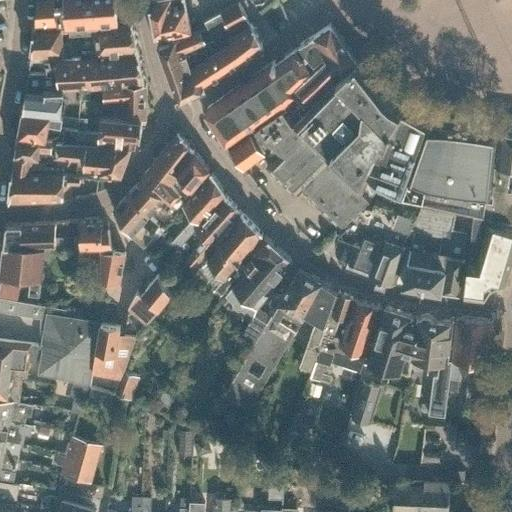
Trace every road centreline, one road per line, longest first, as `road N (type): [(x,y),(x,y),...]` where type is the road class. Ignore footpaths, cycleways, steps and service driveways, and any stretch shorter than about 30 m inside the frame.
road 1 (residential): [(180,110),(243,195),(333,272),(437,303),(511,312)]
road 2 (residential): [(0,207),(97,204),(180,110)]
road 3 (residential): [(180,110),(335,0)]
road 4 (residential): [(363,0),(421,60),(511,94)]
road 5 (residential): [(19,0),(0,150)]
road 6 (residential): [(502,511),(511,373)]
road 7 (residential): [(138,0),(157,80),(180,110)]
